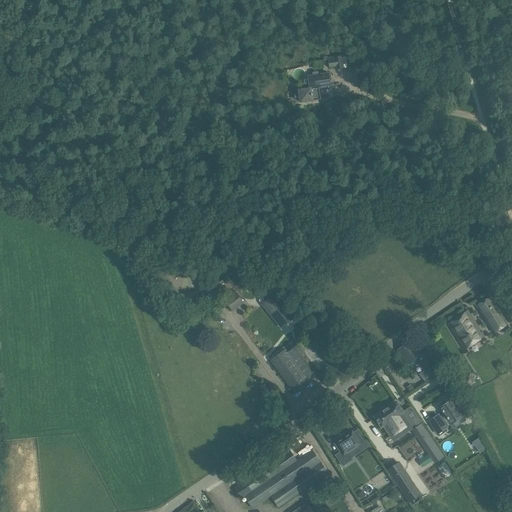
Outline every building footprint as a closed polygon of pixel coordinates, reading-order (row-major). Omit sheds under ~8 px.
[(342,57),(329,59),(330,68),(337,67),(337,70),(344,69),(342,57)] [(323,62),(313,63),(314,71),(324,70),(323,62)] [(311,90),(300,91),(301,103),(321,100),(319,88),(331,87),(329,74),(319,75),(318,73),(314,74),(314,76),(309,77),(311,90)] [(333,101),(325,105),(330,114),(330,115),(337,111),(338,111),(336,107),(333,101)] [(337,111),(330,115),(329,115),(334,124),(342,119),(337,111)] [(146,254),(139,259),(168,308),(203,303),(201,291),(179,295),(165,272),(176,266),(146,254)] [(235,292),(225,300),(233,310),(243,302),(235,292)] [(275,295),(263,305),(272,316),(273,315),(275,318),(274,319),(282,328),(294,319),(275,295)] [(493,333),(508,325),(491,297),(476,305),(493,333)] [(464,350),(485,337),(468,311),(448,324),(464,350)] [(286,351),(272,362),(295,394),(310,383),(307,380),(321,369),(318,365),(322,361),(306,339),(287,352),(286,351)] [(422,353),(411,340),(397,351),(407,365),(422,353)] [(418,373),(423,382),(431,378),(425,369),(418,373)] [(439,416),(430,422),(438,434),(447,428),(446,426),(450,424),(451,424),(457,420),(459,424),(465,421),(462,416),(466,414),(464,410),(465,409),(460,402),(455,405),(452,401),(446,405),(444,401),(438,405),(444,415),(440,418),(439,416)] [(396,402),(375,417),(382,427),(383,426),(391,437),(394,434),(397,439),(408,431),(405,427),(409,424),(402,413),(403,412),(396,402)] [(341,452),(336,456),(343,466),(352,460),(348,453),(360,444),(359,443),(363,441),(357,432),(353,434),(352,433),(335,444),(341,452)] [(480,453),(486,449),(479,438),(472,442),(480,453)] [(424,445),(432,455),(437,450),(429,440),(424,445)] [(446,479),(453,474),(445,462),(437,467),(446,479)] [(399,463),(388,470),(409,502),(420,494),(399,463)] [(392,496),(390,493),(382,499),(384,502),(392,496)]
